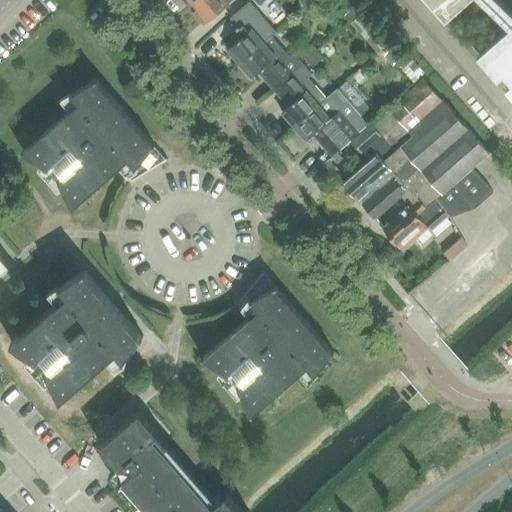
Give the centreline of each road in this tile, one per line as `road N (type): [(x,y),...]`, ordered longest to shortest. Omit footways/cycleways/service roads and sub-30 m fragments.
road 1 (residential): [(259,173),(110,0)]
road 2 (residential): [(406,340),(259,173)]
road 3 (residential): [(216,218),(183,204),(153,227),(159,264),(188,277)]
